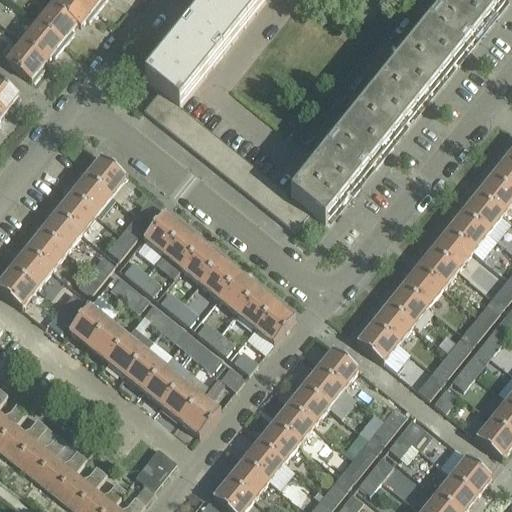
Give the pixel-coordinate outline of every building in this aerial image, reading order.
[(81,0),(64,0),(55,11),(80,31),(86,24),(88,26),(98,14),(81,0)] [(106,0),(81,0),(98,14),(108,1),(106,0)] [(145,84),(158,96),(168,104),(177,112),(178,113),(179,111),(268,0),(211,0),(212,0),(207,1),(190,21),(192,31),(183,41),(174,42),(169,48),(169,53),(145,84)] [(290,202),(291,202),(300,210),(310,218),(325,229),(350,198),(354,198),(359,192),(358,182),(366,172),(376,171),(393,151),(392,146),(508,3),(504,0),(453,0),(291,201),(290,202)] [(80,31),(55,11),(53,9),(37,28),(64,50),(75,38),(72,36),(78,29),(80,31)] [(37,28),(22,47),(47,67),(52,60),(55,62),(64,50),(37,28)] [(7,66),(31,86),(32,85),(34,87),(44,75),(42,73),(47,67),(22,47),(7,66)] [(0,86),(0,117),(3,120),(8,114),(11,116),(20,104),(19,103),(19,102),(0,86)] [(144,115),(153,122),(168,104),(158,96),(144,115)] [(177,112),(168,104),(153,122),(163,130),(177,112)] [(163,130),(172,138),(188,118),(179,111),(178,113),(177,112),(163,130)] [(197,125),(188,118),(172,138),(181,145),(197,125)] [(181,145),(191,153),(207,133),(197,125),(181,145)] [(216,141),(207,133),(191,153),(200,160),(216,141)] [(200,160),(210,168),(226,148),(216,141),(200,160)] [(235,156),(226,148),(210,168),(219,176),(235,156)] [(219,176),(229,183),(245,163),(235,156),(219,176)] [(111,202),(126,183),(102,163),(86,182),(111,202)] [(254,171),(245,163),(229,183),(238,191),(254,171)] [(511,167),(507,163),(492,182),(511,198),(511,167)] [(247,198),(263,179),(254,171),(238,191),(247,198)] [(273,186),(263,179),(247,198),(257,206),(273,186)] [(96,220),(111,202),(86,182),(71,200),(96,220)] [(502,220),(511,207),(511,198),(492,182),(477,200),(502,220)] [(266,214),(282,194),(273,186),(257,206),(266,214)] [(291,201),(282,194),(266,214),(276,221),(291,202),(290,202),(291,201)] [(81,239),(96,220),(71,200),(56,219),(81,239)] [(477,200),(462,219),(487,239),(496,246),(510,229),(501,221),(502,220),(477,200)] [(285,229),(300,210),(291,202),(276,221),(285,229)] [(162,212),(151,203),(139,217),(150,226),(162,212)] [(310,218),(300,210),(285,229),(295,236),(310,218)] [(67,257),(81,239),(56,219),(42,237),(67,257)] [(144,244),(163,259),(183,234),(164,219),(144,244)] [(472,257),(487,239),(462,219),(447,237),(472,257)] [(132,249),(143,235),(132,226),(121,240),(132,249)] [(163,259),(181,274),(201,249),(183,234),(163,259)] [(42,237),(27,256),(52,276),(67,257),(42,237)] [(457,276),(472,257),(447,237),(432,256),(457,276)] [(120,263),(132,249),(121,240),(109,254),(120,263)] [(181,274),(200,289),(220,264),(201,249),(181,274)] [(37,294),(52,276),(27,256),(12,274),(37,294)] [(442,294),(457,276),(432,256),(417,274),(442,294)] [(102,286),(114,272),(102,263),(91,277),(102,286)] [(200,289),(218,304),(238,279),(220,264),(200,289)] [(123,279),(137,290),(146,279),(132,268),(123,279)] [(0,296),(21,313),(37,294),(12,274),(0,288),(0,296)] [(427,313),(442,294),(417,274),(402,293),(427,313)] [(91,300),(102,286),(91,277),(79,291),(91,300)] [(137,290),(152,302),(161,291),(146,279),(137,290)] [(218,304),(237,319),(257,294),(238,279),(218,304)] [(134,295),(119,284),(110,295),(125,307),(134,295)] [(511,302),(511,289),(507,285),(495,300),(507,309),(511,302)] [(412,331),(427,313),(402,293),(388,311),(412,331)] [(237,319),(255,334),(275,309),(257,294),(237,319)] [(134,295),(125,307),(139,318),(148,307),(134,295)] [(174,320),(183,309),(169,298),(160,309),(174,320)] [(72,323),(84,309),(73,300),(61,314),(72,323)] [(489,331),(500,317),(489,308),(477,322),(489,331)] [(174,320),(189,332),(198,321),(183,309),(174,320)] [(255,334),(246,345),(265,360),(274,349),(294,324),(275,309),(255,334)] [(398,350),(412,331),(388,311),(373,329),(398,350)] [(69,337),(88,352),(108,327),(89,312),(69,337)] [(72,323),(61,314),(48,330),(60,339),(72,323)] [(171,325),(156,314),(147,325),(162,336),(171,325)] [(493,335),(505,344),(511,335),(511,326),(505,321),(493,335)] [(477,346),(489,331),(477,322),(466,337),(477,346)] [(185,337),(171,325),(162,336),(176,348),(185,337)] [(127,342),(108,327),(88,352),(107,367),(127,342)] [(197,339),(211,350),(220,339),(206,328),(197,339)] [(373,329),(357,348),(382,368),(398,350),(373,329)] [(127,342),(107,367),(125,382),(145,357),(151,349),(133,334),(127,342)] [(493,335),(482,350),(493,359),(505,344),(493,335)] [(220,339),(211,350),(226,362),(235,351),(220,339)] [(208,355),(193,343),(184,355),(199,366),(208,355)] [(459,368),(470,354),(459,345),(447,359),(459,368)] [(222,367),(208,355),(199,366),(213,378),(222,367)] [(343,394),(358,375),(333,355),(318,374),(343,394)] [(164,372),(145,357),(125,382),(143,397),(164,372)] [(248,380),(257,369),(243,357),(234,368),(248,380)] [(463,372),(475,381),(487,367),(475,358),(463,372)] [(459,368),(447,359),(436,373),(447,383),(459,368)] [(143,397),(162,412),(182,386),(164,372),(143,397)] [(463,372),(452,386),(463,396),(475,381),(463,372)] [(245,385),(230,373),(221,384),(236,396),(245,385)] [(355,404),(343,394),(318,374),(303,393),(328,413),(340,423),(355,404)] [(511,381),(497,399),(507,407),(511,411),(511,381)] [(429,405),(441,391),(429,382),(418,396),(429,405)] [(201,401),(182,386),(162,412),(180,426),(201,401)] [(313,431),(328,413),(303,393),(288,411),(313,431)] [(434,409),(445,418),(457,404),(445,395),(434,409)] [(220,417),(201,401),(180,426),(199,442),(220,417)] [(511,411),(507,407),(492,425),(511,441),(511,411)] [(0,456),(10,465),(23,475),(46,494),(59,505),(68,511),(133,511),(137,507),(112,487),(106,494),(0,408),(0,456)] [(288,411),(273,430),(298,450),(313,431),(288,411)] [(395,436),(406,422),(395,413),(383,427),(395,436)] [(383,451),(395,436),(383,427),(374,420),(362,434),(383,451)] [(501,464),(511,451),(511,441),(492,425),(476,444),(501,464)] [(411,426),(399,440),(411,449),(422,435),(411,426)] [(283,468),(298,450),(273,430),(258,448),(283,468)] [(344,457),(354,465),(366,474),(380,455),(359,438),(344,457)] [(399,440),(388,455),(399,464),(411,449),(399,440)] [(258,448),(243,467),(268,487),(280,496),(295,478),(283,468),(258,448)] [(456,454),(440,473),(451,482),(476,502),(492,483),(467,463),(456,454)] [(379,465),(370,478),(381,487),(392,473),(384,465),(381,463),(379,465)] [(354,489),(366,474),(354,465),(342,480),(354,489)] [(254,505),(268,487),(243,467),(229,485),(254,505)] [(370,478),(358,493),(370,502),(381,487),(370,478)] [(451,482),(437,501),(450,511),(468,511),(476,502),(451,482)] [(223,511),(248,511),(254,505),(229,485),(213,504),(223,511)] [(336,511),(347,497),(336,488),(325,502),(336,511)] [(352,501),(342,511),(361,511),(363,510),(352,501)] [(450,511),(437,501),(427,511),(450,511)] [(335,511),(336,511),(325,502),(316,511),(335,511)]
